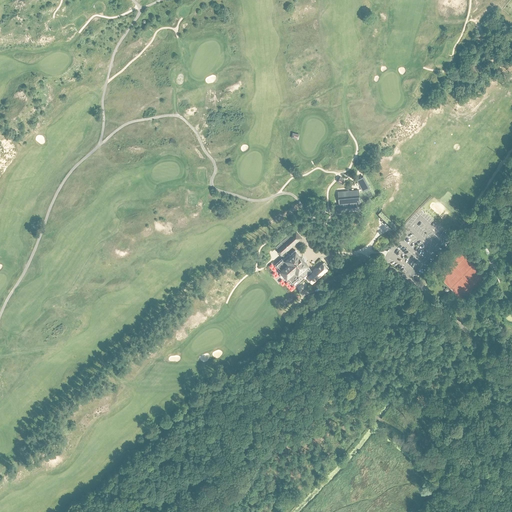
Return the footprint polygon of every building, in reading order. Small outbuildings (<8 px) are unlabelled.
[(357,181),(363,192),(369,189),(363,177),(357,181)] [(337,213),(359,211),(358,191),(338,192),(339,205),(336,205),(337,213)] [(378,215),(394,230),(397,227),(381,212),(378,215)] [(289,249),(300,239),(296,234),(291,238),(290,236),(276,248),(278,250),(277,251),(281,256),(279,258),(282,261),(276,266),(292,284),(301,276),(303,279),(306,276),(308,277),(307,278),(312,283),(327,270),(328,268),(324,264),(322,265),(312,274),(310,272),(311,271),(307,266),(295,252),(292,254),(291,253),(292,252),(289,249)] [(266,254),(273,248),(270,244),(263,250),(266,254)] [(374,283),(376,280),(381,275),(378,272),(371,280),(374,283)]
